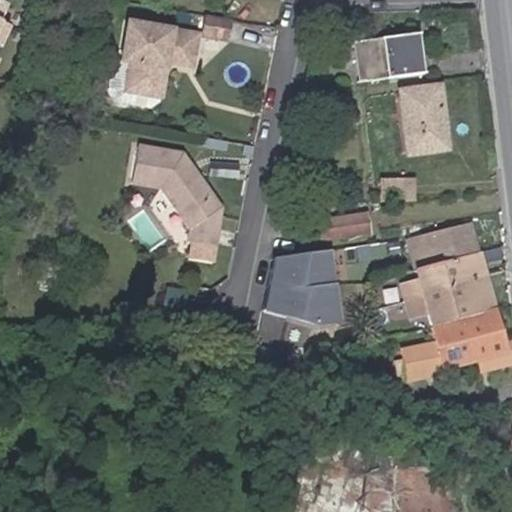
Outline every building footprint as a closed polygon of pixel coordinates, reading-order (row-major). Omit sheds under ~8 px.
[(232,21),(208,17),(205,36),(229,41),(232,21)] [(170,57),(172,61),(195,65),(200,36),(128,23),(122,60),(132,62),(127,89),(161,95),(167,66),(164,62),(170,57)] [(427,34),(368,41),(372,82),(431,75),(427,34)] [(372,82),(368,41),(359,42),(363,83),(364,83),(372,82)] [(167,66),(172,61),(170,57),(164,62),(167,66)] [(161,100),(161,95),(127,89),(111,86),(110,91),(117,100),(151,106),(161,100)] [(442,126),(450,124),(445,86),(404,92),(412,152),(444,147),(442,126)] [(453,146),(450,124),(442,126),(444,147),(453,146)] [(191,168),(195,165),(189,157),(140,149),(134,186),(161,190),(195,232),(192,245),(219,250),(227,211),(201,174),(195,175),(191,168)] [(201,174),(195,165),(191,168),(195,175),(201,174)] [(410,184),(378,185),(378,202),(410,203),(410,184)] [(327,191),(320,192),(323,209),(330,208),(327,191)] [(312,244),(329,241),(325,224),(323,209),(320,192),(303,194),(312,244)] [(325,224),(329,241),(368,234),(365,217),(325,224)] [(469,224),(425,236),(408,240),(409,241),(415,269),(476,253),(469,224)] [(425,236),(423,225),(397,229),(396,230),(399,242),(399,243),(409,241),(408,240),(425,236)] [(379,245),(343,250),(347,269),(383,263),(379,245)] [(334,250),(274,258),(262,313),(318,326),(344,322),(334,250)] [(426,316),(428,329),(491,312),(476,253),(415,269),(418,280),(403,284),(410,319),(426,316)] [(40,265),(36,284),(52,287),(56,267),(40,265)] [(160,328),(177,332),(183,306),(166,303),(160,328)] [(491,312),(428,329),(433,344),(399,353),(407,384),(425,379),(422,369),(439,365),(440,370),(474,361),(501,354),(499,346),(491,312)] [(41,322),(40,331),(48,332),(49,323),(41,322)] [(511,342),(499,346),(501,354),(474,361),(477,375),(511,366),(511,342)] [(268,511),(435,511),(446,474),(291,432),(268,511)]
